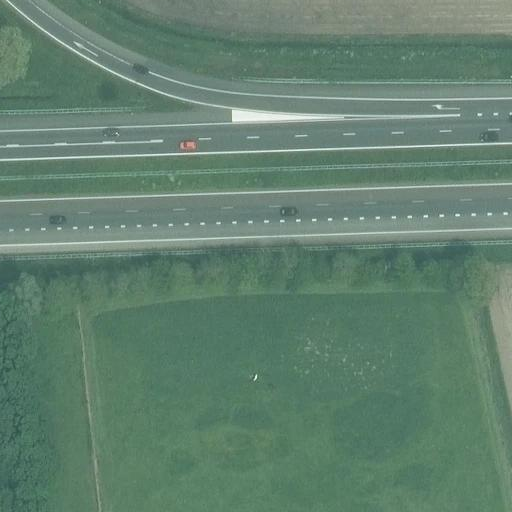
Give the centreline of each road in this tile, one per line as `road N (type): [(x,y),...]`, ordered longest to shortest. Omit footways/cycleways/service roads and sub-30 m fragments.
road 1 (motorway): [(0,216),(511,197)]
road 2 (motorway): [(460,131),(177,91),(77,43),(19,0)]
road 3 (motorway): [(460,131),(0,148)]
